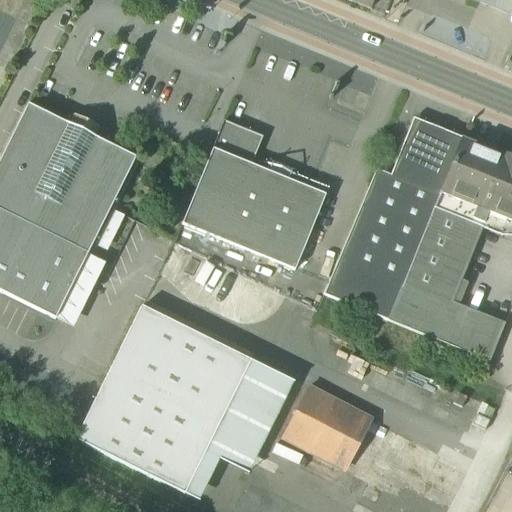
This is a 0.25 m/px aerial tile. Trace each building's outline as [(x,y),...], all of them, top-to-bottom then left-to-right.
[(343,0),(369,11),(373,0),(343,0)] [(511,5),(511,0),(473,0),(508,14),(511,5)] [(68,127),(27,106),(0,160),(0,293),(54,321),(134,160),(68,127)] [(98,129),(73,117),(68,127),(93,139),(98,129)] [(262,139),(223,123),(212,151),(250,167),(262,139)] [(390,177),(375,172),(323,297),(387,323),(402,286),(457,149),(409,129),(390,177)] [(457,149),(402,286),(450,305),(451,305),(487,215),(511,225),(511,172),(511,176),(499,171),(501,165),(457,149)] [(250,167),(212,151),(181,226),(294,272),(325,197),(250,167)] [(450,305),(402,286),(387,323),(489,363),(504,325),(451,305),(450,305)] [(249,363),(140,309),(74,442),(183,496),(204,454),(249,363)] [(249,363),(204,454),(247,476),(292,384),(249,363)] [(335,402),(309,388),(281,442),(308,456),(300,470),(332,486),(340,471),(326,464),(353,413),(335,403),(335,402)] [(447,511),(468,473),(353,413),(326,464),(340,471),(417,511),(447,511)] [(468,473),(447,511),(470,511),(486,482),(468,473)] [(377,511),(380,507),(362,498),(355,511),(377,511)]
